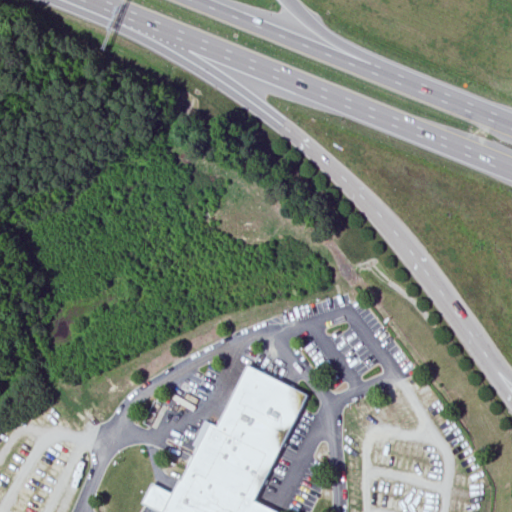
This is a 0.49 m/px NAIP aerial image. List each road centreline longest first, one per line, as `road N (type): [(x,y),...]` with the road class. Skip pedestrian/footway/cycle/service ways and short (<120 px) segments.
road 1 (trunk): [(96,4),(306,144),(399,237),(511,388)]
road 2 (trunk): [(86,0),(511,169)]
road 3 (trunk): [(511,123),(197,0)]
road 4 (trunk): [(456,100),(308,22),(289,0)]
